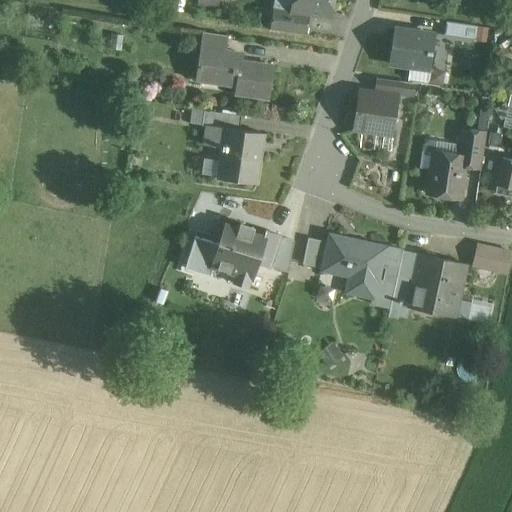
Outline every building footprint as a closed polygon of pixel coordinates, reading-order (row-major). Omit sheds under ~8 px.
[(312,12),(340,17),(342,0),(290,0),(289,8),(277,6),(273,25),(308,31),(312,12)] [(446,33),(477,36),(478,25),(447,22),(446,33)] [(403,23),(395,62),(430,68),(437,30),(403,23)] [(238,92),(276,99),(283,62),(245,55),(246,48),(231,45),(233,38),(204,33),(196,75),(239,83),(238,92)] [(367,85),(359,130),(401,138),(409,93),(367,85)] [(481,97),(479,120),(487,121),(489,98),(481,97)] [(259,183),(269,132),(210,121),(206,141),(227,145),(221,175),(259,183)] [(465,122),(460,150),(434,146),(426,190),(466,198),(472,167),(484,169),(492,127),(465,122)] [(253,266),(262,213),(222,206),(215,242),(196,238),(193,255),(253,266)] [(407,241),(333,228),(322,288),(396,302),(407,241)] [(511,246),(480,241),(477,261),(511,267),(511,246)] [(423,251),(413,306),(460,314),(470,259),(423,251)]
